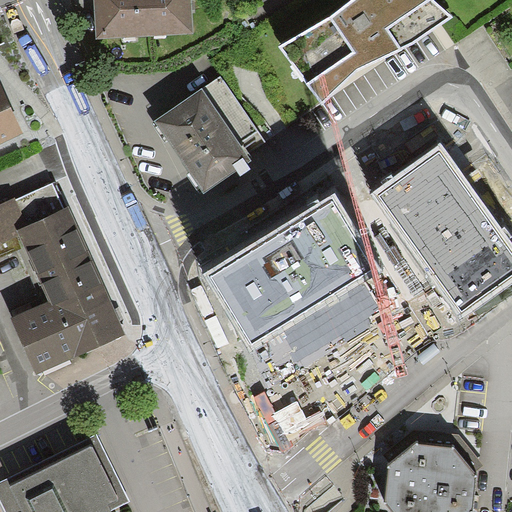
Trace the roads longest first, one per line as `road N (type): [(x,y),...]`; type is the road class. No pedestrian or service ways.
road 1 (residential): [(511,160),(464,89),(421,83),(223,212),(139,254)]
road 2 (secondary): [(20,0),(139,254)]
road 3 (residential): [(0,436),(181,348)]
road 4 (secondary): [(181,348),(258,511)]
